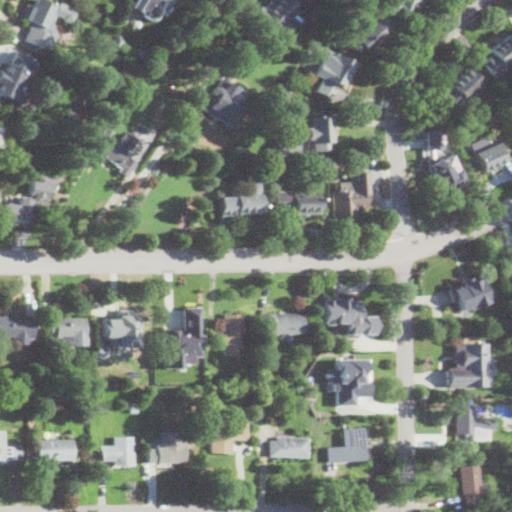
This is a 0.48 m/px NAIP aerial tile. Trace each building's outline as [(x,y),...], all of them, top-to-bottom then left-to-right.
[(33,0),(39,0),(52,5),(57,2),(75,10),(69,25),(61,22),(62,20),(54,16),(51,23),(56,36),(50,48),(42,44),(40,48),(23,40),(29,27),(27,27),(28,22),(18,18),(25,3),(31,6),(33,0)] [(168,5),(162,14),(157,11),(152,19),(147,20),(139,16),(139,13),(129,7),(132,0),(170,0),(167,5),(168,5)] [(288,0),(294,4),(296,6),(294,9),(302,15),(292,28),(283,21),(274,34),(260,24),(250,16),(258,5),(262,8),(267,0),(288,0)] [(389,0),(422,0),(406,14),(401,8),(394,14),(386,3),(389,0)] [(371,15),(385,29),(381,33),(384,36),(366,54),(351,39),(360,30),(353,23),(358,18),(363,22),(371,15)] [(251,43),(235,68),(219,58),(235,33),(251,43)] [(115,45),(109,39),(116,34),(121,40),(115,45)] [(511,42),(511,56),(497,69),(490,61),(494,59),(486,50),(505,34),(511,42)] [(142,48),(141,57),(132,56),(134,47),(142,48)] [(351,63),(345,75),(338,88),(332,85),(326,98),(313,91),(319,78),(311,74),(317,63),(324,67),(331,53),(351,63)] [(28,77),(25,85),(19,83),(15,92),(19,94),(16,101),(0,93),(0,82),(6,68),(28,77)] [(480,84),(448,114),(435,101),(468,70),(480,84)] [(144,77),(140,84),(135,80),(139,74),(144,77)] [(509,84),(501,89),(497,82),(505,77),(509,84)] [(238,94),(232,102),(244,109),(232,131),(201,111),(210,97),(212,98),(214,93),(217,92),(223,96),(228,88),(238,94)] [(328,130),(329,150),(311,151),(310,140),(305,140),(304,127),(310,127),(309,116),(327,115),(328,130)] [(150,129),(145,137),(134,130),(140,122),(150,129)] [(105,130),(120,141),(127,132),(137,140),(130,150),(128,148),(124,154),(136,163),(126,177),(119,172),(120,170),(92,149),(105,130)] [(423,131),(424,154),(430,154),(430,148),(440,148),(439,130),(423,131)] [(297,154),(279,155),(278,140),(296,139),(297,154)] [(495,143),(496,145),(501,143),(505,154),(502,155),(504,162),(478,173),(470,153),(495,143)] [(196,149),(192,156),(188,154),(191,147),(196,149)] [(443,159),(449,172),(458,169),(464,183),(441,193),(428,165),(442,158),(443,159)] [(281,174),(273,175),(273,167),(280,167),(281,174)] [(62,170),(62,177),(54,176),(55,169),(62,170)] [(53,179),(51,191),(47,191),(45,201),(28,198),(29,180),(39,182),(40,177),(53,179)] [(366,187),(366,194),(365,207),(362,207),(362,210),(356,210),(356,207),(354,207),(354,217),(333,217),(333,190),(358,191),(358,186),(366,187)] [(290,192),(290,197),(293,197),(293,195),(318,195),(318,218),(292,218),(292,207),(274,208),(273,192),(290,192)] [(258,196),(258,217),(219,216),(219,197),(233,197),(234,195),(258,196)] [(27,201),(25,226),(0,222),(0,205),(19,207),(20,200),(27,201)] [(473,276),(474,279),(481,276),(490,299),(487,300),(488,302),(469,309),(469,307),(459,311),(455,300),(453,301),(448,289),(462,283),(461,280),(473,276)] [(323,298),(324,323),(344,322),(344,334),(375,333),(375,315),(359,314),(358,300),(348,300),(348,296),(342,296),(342,298),(323,298)] [(197,306),(198,355),(192,355),(192,363),(181,363),(181,366),(161,367),(161,334),(182,334),(181,306),(197,306)] [(136,312),(136,347),(116,347),(116,332),(109,332),(109,319),(116,319),(116,312),(136,312)] [(281,334),(266,335),(265,315),(302,313),(303,333),(281,334)] [(243,322),(241,356),(221,354),(222,344),(215,344),(216,331),(221,331),(223,314),(242,315),(241,322),(243,322)] [(31,339),(31,341),(26,341),(26,344),(13,343),(13,337),(0,336),(0,316),(33,319),(31,339)] [(83,318),(84,346),(68,346),(68,336),(54,336),(54,332),(49,332),(49,318),(83,318)] [(473,380),(457,380),(458,341),(477,341),(478,374),(473,374),(473,380)] [(353,361),(352,396),(333,395),(334,360),(353,361)] [(85,380),(73,380),(72,369),(85,369),(85,380)] [(333,408),(323,409),(322,400),(333,400),(333,408)] [(137,403),(137,412),(129,412),(129,403),(137,403)] [(474,406),(474,416),(495,415),(495,429),(483,429),(483,440),(465,441),(465,434),(455,434),(454,406),(474,406)] [(247,423),(246,438),(244,438),(244,440),(230,439),(230,454),(209,454),(210,421),(247,423)] [(0,459),(21,459),(21,446),(4,446),(3,429),(0,429),(0,459)] [(159,430),(182,430),(185,461),(147,461),(147,448),(155,447),(155,442),(160,441),(159,430)] [(351,459),(342,460),(340,432),(362,431),(364,459),(351,459)] [(0,432),(23,432),(23,442),(10,442),(10,439),(3,439),(3,458),(0,458),(0,432)] [(133,436),(133,466),(114,466),(114,460),(102,460),(102,457),(100,457),(100,445),(113,445),(113,436),(133,436)] [(55,438),(57,441),(71,441),(70,458),(41,457),(42,441),(48,441),(50,438),(55,438)] [(309,457),(275,457),(275,441),(309,440),(309,457)] [(479,470),(478,498),(460,497),(461,469),(479,470)]
